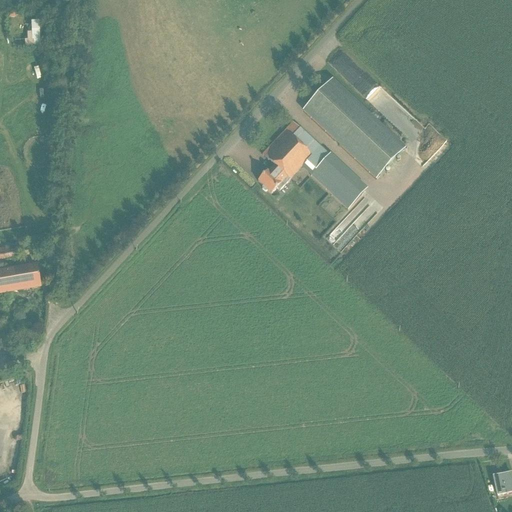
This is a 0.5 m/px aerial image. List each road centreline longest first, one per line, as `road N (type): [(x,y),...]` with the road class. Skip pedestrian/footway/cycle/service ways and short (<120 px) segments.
road 1 (unclassified): [(27,494),(49,337),(360,0)]
road 2 (unclassified): [(27,494),(511,449)]
road 3 (track): [(64,197),(86,0)]
road 4 (track): [(64,197),(56,327)]
